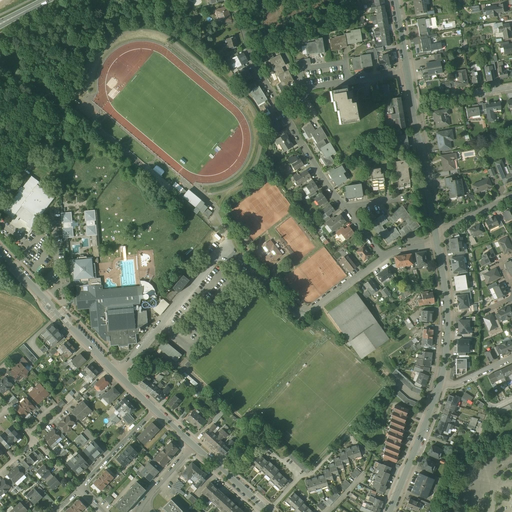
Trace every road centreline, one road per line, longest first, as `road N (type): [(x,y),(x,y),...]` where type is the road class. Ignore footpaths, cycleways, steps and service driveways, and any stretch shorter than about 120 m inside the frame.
road 1 (residential): [(119,372),(223,252),(303,318),(383,256)]
road 2 (residential): [(237,0),(264,79),(342,207)]
road 3 (residential): [(119,372),(0,249)]
road 4 (tertiary): [(435,233),(412,102)]
